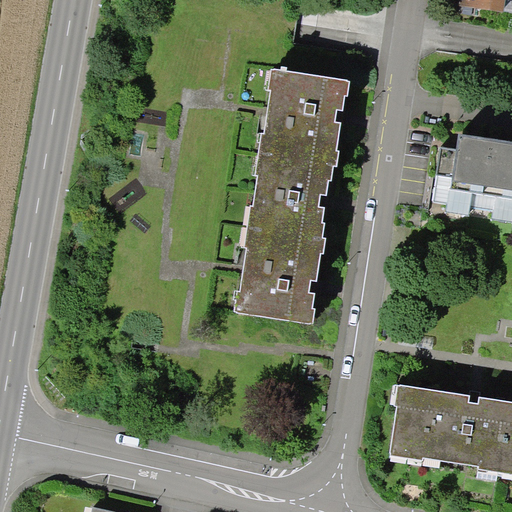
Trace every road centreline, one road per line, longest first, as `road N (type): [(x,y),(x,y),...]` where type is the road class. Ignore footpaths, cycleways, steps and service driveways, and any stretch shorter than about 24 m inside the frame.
road 1 (secondary): [(0,413),(68,0)]
road 2 (residential): [(329,501),(397,98)]
road 3 (residential): [(0,413),(329,501)]
